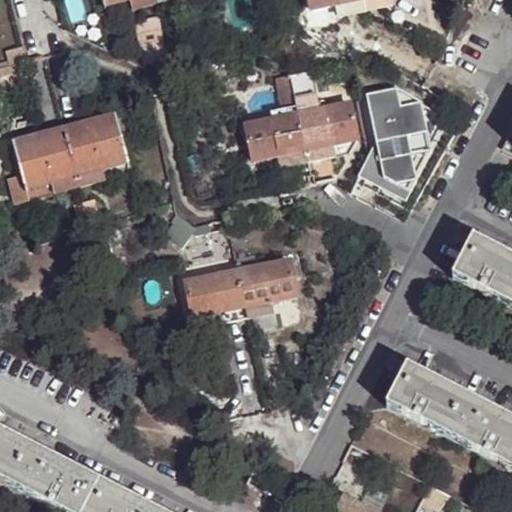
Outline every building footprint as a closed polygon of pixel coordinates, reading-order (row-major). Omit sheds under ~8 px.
[(131,0),(135,9),(161,3),(160,0),(131,0)] [(312,0),(315,10),(340,4),(357,0),(312,0)] [(367,6),(364,0),(357,0),(340,4),(344,17),(370,12),(369,10),(367,6)] [(396,0),(364,0),(367,6),(369,10),(370,12),(398,5),(396,0)] [(149,56),(174,50),(168,30),(145,35),(149,56)] [(4,51),(8,67),(26,62),(22,46),(4,51)] [(180,49),(174,50),(178,64),(183,64),(180,49)] [(142,57),(147,71),(164,67),(178,64),(174,50),(149,56),(142,57)] [(178,64),(164,67),(168,82),(186,77),(183,64),(178,64)] [(310,73),(291,77),(298,109),(316,105),(310,73)] [(370,88),(368,76),(354,79),(356,92),(370,88)] [(258,117),(259,125),(260,125),(283,120),(299,116),(298,109),(291,77),(274,80),(281,112),(258,117)] [(418,154),(438,151),(429,104),(404,90),(363,95),(374,155),(369,165),(415,191),(422,180),(418,154)] [(298,109),(299,116),(339,108),(338,100),(316,105),(298,109)] [(429,104),(438,151),(456,119),(429,104)] [(339,108),(299,116),(307,153),(338,146),(358,142),(351,106),(339,108)] [(79,176),(105,170),(130,163),(117,115),(66,129),(79,176)] [(259,125),(248,127),(256,163),(282,158),(307,153),(299,116),(283,120),(260,125),(259,125)] [(15,143),(28,191),(79,176),(66,129),(15,143)] [(307,153),(309,164),(340,157),(338,146),(307,153)] [(418,154),(422,180),(438,151),(418,154)] [(307,153),(282,158),(284,168),(309,164),(307,153)] [(410,200),(415,191),(369,165),(364,174),(410,200)] [(79,176),(82,188),(108,182),(105,170),(79,176)] [(32,202),(82,188),(79,176),(28,191),(32,202)] [(92,223),(102,221),(96,197),(84,199),(91,223),(92,223)] [(81,225),(91,223),(84,199),(75,201),(81,225)] [(195,230),(176,217),(162,237),(180,250),(195,230)] [(243,220),(227,223),(232,244),(248,241),(243,220)] [(511,309),(511,259),(498,252),(475,240),(454,280),(478,292),(511,310),(511,309)] [(277,258),(238,266),(239,273),(279,265),(277,258)] [(279,265),(239,273),(246,304),(246,310),(248,321),(274,315),(280,314),(277,302),(298,299),(291,263),(279,265)] [(239,273),(238,266),(198,274),(199,282),(239,273)] [(239,273),(199,282),(192,283),(187,284),(194,319),(246,310),(246,304),(239,273)] [(409,369),(388,408),(511,471),(511,421),(467,398),(435,383),(409,369)] [(23,448),(0,435),(0,485),(53,511),(152,511),(116,494),(23,448)] [(276,477),(257,467),(248,487),(268,497),(276,477)] [(370,511),(345,499),(339,511),(370,511)]
